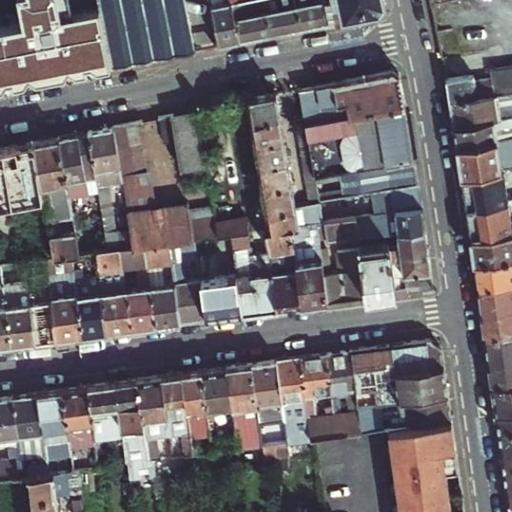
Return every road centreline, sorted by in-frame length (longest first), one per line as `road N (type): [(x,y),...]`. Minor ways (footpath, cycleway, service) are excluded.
road 1 (residential): [(0,372),(454,311)]
road 2 (residential): [(410,35),(0,116)]
road 3 (residential): [(454,311),(410,35)]
road 4 (residential): [(483,511),(454,311)]
